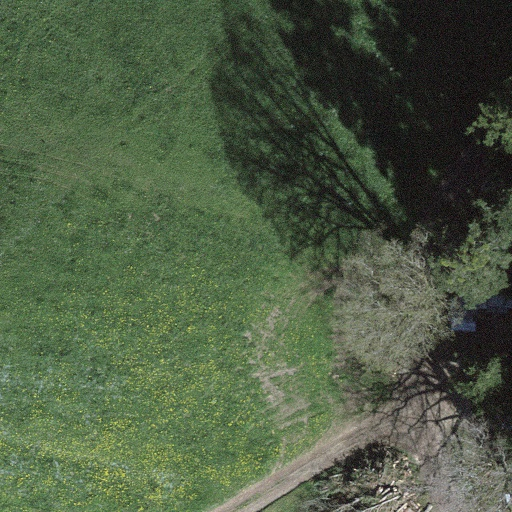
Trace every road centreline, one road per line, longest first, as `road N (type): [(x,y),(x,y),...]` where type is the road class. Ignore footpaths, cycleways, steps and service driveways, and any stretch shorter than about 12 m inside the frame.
road 1 (track): [(511,129),(435,258),(422,310),(425,408)]
road 2 (track): [(425,408),(231,511)]
